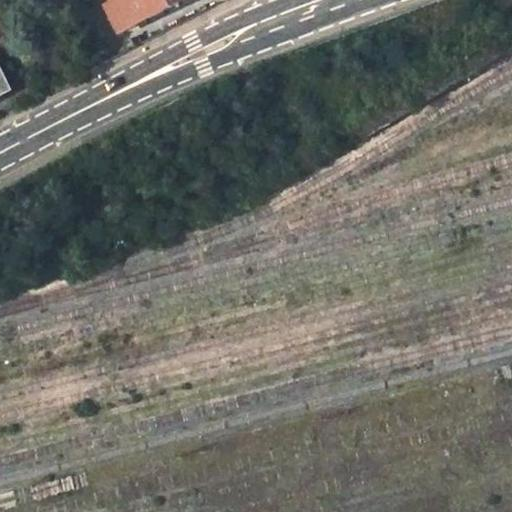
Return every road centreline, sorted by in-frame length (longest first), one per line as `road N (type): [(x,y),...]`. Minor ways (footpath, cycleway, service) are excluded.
road 1 (secondary): [(0,158),(144,89),(382,0)]
road 2 (secondary): [(305,0),(195,42),(0,144)]
